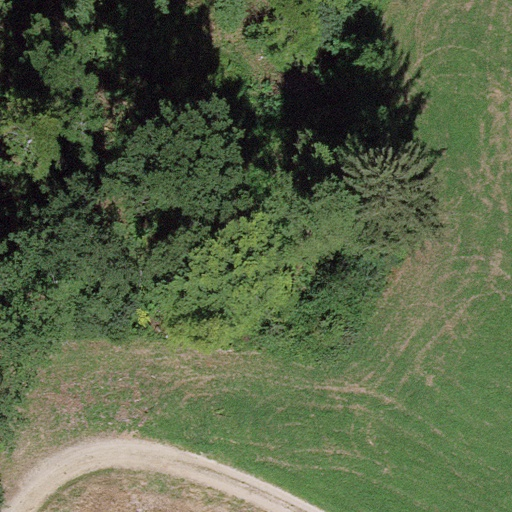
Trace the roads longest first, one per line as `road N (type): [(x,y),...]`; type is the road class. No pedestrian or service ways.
road 1 (track): [(60,472),(7,294),(260,136),(322,111)]
road 2 (track): [(13,511),(24,494),(60,472),(107,456),(225,479),(282,511)]
